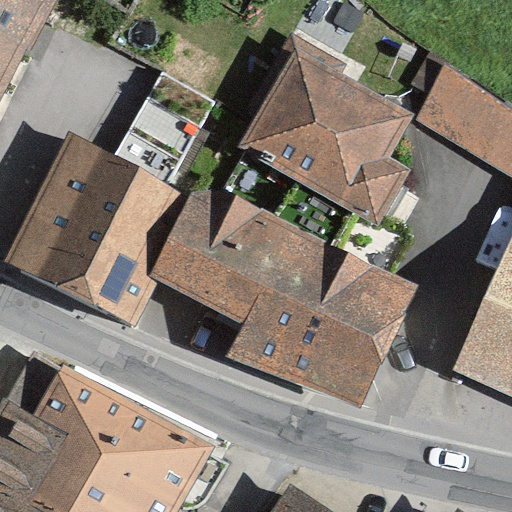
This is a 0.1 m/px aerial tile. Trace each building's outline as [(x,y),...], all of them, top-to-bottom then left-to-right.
[(0,0),(0,91),(45,0),(0,0)] [(389,122),(295,56),(235,158),(369,229),(399,180),(370,161),(389,122)] [(216,103),(163,73),(115,155),(172,188),(216,103)] [(511,172),(511,122),(441,78),(414,125),(507,178),(511,172)] [(5,261),(135,328),(159,281),(193,193),(172,188),(115,155),(70,132),(5,261)] [(225,190),(193,193),(159,281),(244,324),(229,357),(362,408),(419,287),(225,190)] [(511,222),(446,376),(511,403),(511,222)] [(161,511),(196,447),(55,372),(27,423),(59,440),(23,507),(31,511),(161,511)] [(31,511),(23,507),(59,440),(27,423),(0,408),(0,511),(31,511)] [(315,511),(285,492),(273,511),(315,511)]
